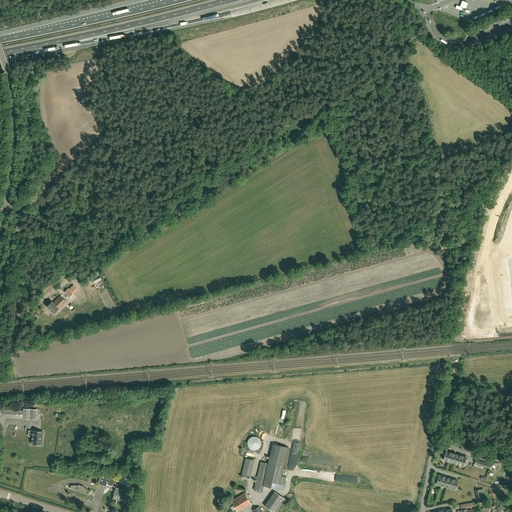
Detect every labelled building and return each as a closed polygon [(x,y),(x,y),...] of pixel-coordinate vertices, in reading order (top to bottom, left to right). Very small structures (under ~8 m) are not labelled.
[(73,293),(68,289),(64,292),(69,297),(73,293)] [(52,302),(47,306),(54,313),(62,305),(62,306),(66,302),(60,296),(53,303),(52,302)] [(23,409),(23,411),(0,409),(0,415),(0,417),(36,419),(37,410),(23,409)] [(33,431),(31,444),(41,445),(43,433),(33,431)] [(248,442),(247,443),(248,444),(248,446),(249,447),(250,448),(251,449),(252,450),(253,450),(255,450),(256,450),(257,449),(258,449),(259,448),(260,447),(261,446),(261,444),(261,443),(261,442),(261,440),(260,439),(259,438),(258,437),(257,437),(256,436),(254,436),(253,436),(252,437),(250,437),(250,438),(249,439),(248,440),(248,442)] [(274,444),(269,464),(264,485),(283,490),(286,477),(281,476),(288,447),(274,444)] [(249,477),(254,460),(246,458),(242,476),(249,477)] [(490,469),(491,465),(476,460),(475,464),(490,469)] [(262,492),(264,485),(269,464),(261,462),(254,490),(262,492)] [(113,486),(116,477),(110,475),(101,475),(98,484),(104,486),(106,486),(107,484),(113,486)] [(74,485),(71,485),(71,488),(78,490),(77,491),(81,492),(82,491),(88,493),(90,492),(88,490),(87,489),(85,488),(84,488),(84,487),(79,485),(78,486),(77,486),(77,485),(74,485)] [(119,501),(126,503),(129,491),(116,487),(114,494),(120,496),(119,501)] [(231,501),(238,511),(251,504),(245,495),(247,494),(246,492),(231,501)] [(272,511),(275,511),(285,499),(275,492),(265,507),(272,511)]
